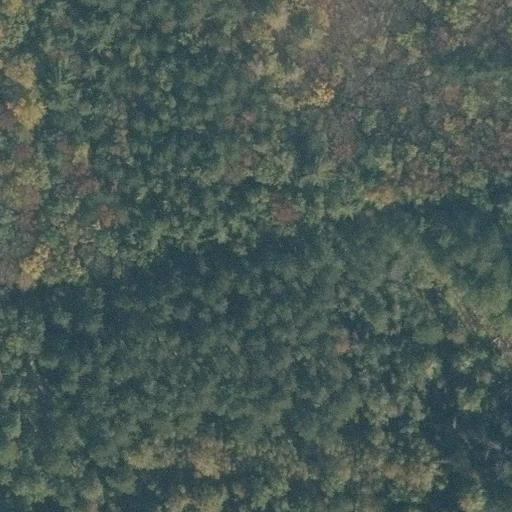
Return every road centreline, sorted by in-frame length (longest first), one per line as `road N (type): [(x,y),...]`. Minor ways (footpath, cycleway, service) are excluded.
road 1 (unknown): [(48,511),(31,0)]
road 2 (track): [(39,277),(501,170)]
